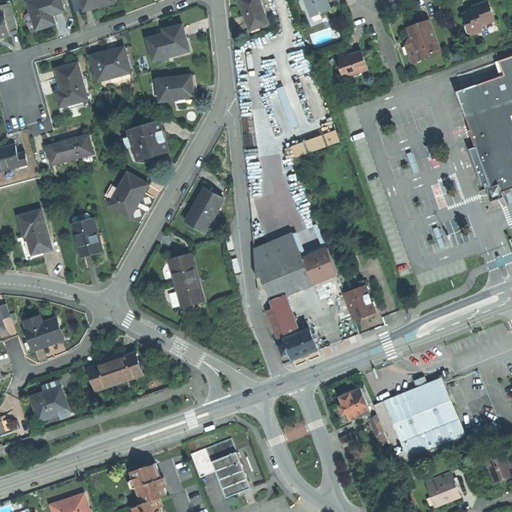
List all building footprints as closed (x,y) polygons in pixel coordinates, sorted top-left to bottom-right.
[(61,0),(32,0),(30,1),(39,28),(49,25),(56,23),(53,14),(65,10),(61,0)] [(81,0),(76,0),(75,0),(77,9),(84,7),(81,0)] [(116,0),(83,0),(87,10),(97,7),(104,5),(103,4),(108,3),(108,4),(117,1),(116,0)] [(260,0),(240,0),(246,16),(251,30),(269,24),(260,0)] [(306,0),(313,17),(332,10),(328,1),(327,0),(306,0)] [(469,25),(472,35),(482,32),(484,25),(497,21),(490,1),(480,5),(473,8),(471,12),(464,15),(468,26),(469,25)] [(0,6),(0,12),(5,11),(11,32),(19,30),(11,3),(0,6)] [(0,35),(11,32),(5,11),(0,12),(0,35)] [(409,28),(414,44),(421,61),(442,54),(430,21),(419,25),(409,28)] [(166,34),(150,38),(157,60),(177,54),(177,53),(192,49),(185,23),(174,26),(176,31),(166,34)] [(421,61),(414,44),(407,46),(414,64),(421,61)] [(112,53),(111,51),(104,52),(93,54),(98,79),(111,77),(110,76),(131,72),(126,48),(118,49),(118,52),(112,53)] [(342,67),(341,68),(345,78),(369,69),(366,60),(364,61),(363,57),(364,56),(363,51),(355,54),(349,56),(348,52),(338,55),(342,67)] [(511,56),(500,61),(505,75),(456,92),(477,146),(492,187),(487,189),(491,202),(501,198),(504,197),(503,193),(511,189),(511,56)] [(67,66),(57,68),(62,84),(64,83),(66,89),(57,91),(61,106),(77,102),(76,99),(88,95),(80,62),(67,66)] [(345,78),(341,68),(332,71),(335,81),(345,78)] [(194,75),(159,79),(162,100),(177,99),(177,97),(196,95),(195,85),(194,75)] [(163,122),(131,130),(133,136),(127,137),(129,146),(135,144),(139,159),(150,156),(149,153),(159,151),(159,153),(170,150),(167,136),(163,122)] [(341,141),(337,130),(293,147),(297,157),(341,141)] [(67,141),(49,146),(54,165),(95,154),(90,135),(67,141)] [(3,147),(0,147),(0,170),(23,165),(23,169),(32,166),(28,152),(21,154),(18,143),(3,147)] [(485,184),(487,189),(492,187),(477,146),(470,149),(483,185),(485,184)] [(414,173),(419,171),(412,153),(407,154),(414,173)] [(151,184),(130,172),(111,205),(129,215),(138,199),(141,201),(146,193),(151,184)] [(432,186),(441,208),(449,204),(440,183),(432,186)] [(193,213),(192,212),(187,222),(206,233),(225,200),(205,189),(196,205),(197,205),(195,209),(193,213)] [(42,208),(21,214),(26,235),(29,234),(34,253),(43,251),(53,249),(42,208)] [(75,220),(76,224),(93,220),(91,215),(89,213),(76,216),(75,220)] [(96,219),(93,220),(76,224),(75,225),(83,256),(93,254),(104,251),(96,219)] [(433,229),(441,249),(446,247),(438,228),(433,229)] [(281,298),(315,283),(305,259),(294,234),(255,250),(260,291),(267,288),(273,301),(281,298)] [(305,259),(315,283),(320,281),(338,274),(329,249),(305,259)] [(177,273),(179,282),(201,277),(196,258),(174,263),(177,273)] [(201,277),(179,282),(183,296),(186,309),(207,303),(201,277)] [(367,286),(346,294),(356,321),(366,318),(378,313),(374,302),(372,298),(368,285),(367,286)] [(285,337),(295,333),(281,298),(273,301),(275,309),(268,311),(279,339),(285,337)] [(0,306),(4,318),(12,315),(8,303),(0,305),(0,306)] [(253,330),(249,322),(246,314),(234,319),(235,321),(229,323),(231,330),(225,332),(232,350),(238,348),(245,345),(241,335),(253,330)] [(32,327),(30,327),(37,348),(68,339),(62,317),(51,321),(43,323),(41,316),(30,320),(32,327)] [(295,333),(285,337),(288,344),(281,347),(285,355),(291,352),(294,360),(306,355),(319,351),(311,330),(305,332),(303,325),(299,327),(300,330),(295,333)] [(114,361),(121,382),(144,374),(137,353),(123,358),(114,361)] [(98,389),(121,382),(114,361),(103,364),(91,368),(98,389)] [(416,379),(419,387),(430,383),(427,375),(416,379)] [(409,391),(387,400),(410,458),(468,434),(444,377),(430,383),(419,387),(409,391)] [(46,393),(32,397),(40,421),(69,411),(61,388),(60,388),(58,385),(54,386),(49,388),(48,385),(44,386),(46,393)] [(345,402),(346,404),(350,413),(353,420),(373,411),(363,388),(353,392),(348,389),(344,391),(343,396),(345,402)] [(387,431),(380,415),(375,417),(377,423),(375,424),(379,434),(387,431)] [(342,438),(347,449),(352,447),(362,443),(357,432),(342,438)] [(498,435),(501,440),(508,437),(506,432),(498,435)] [(215,462),(239,452),(232,435),(192,451),(201,474),(217,468),(215,462)] [(352,447),(347,449),(351,461),(356,458),(352,447)] [(244,465),(239,452),(215,462),(217,468),(227,494),(245,487),(244,485),(250,483),(251,485),(252,485),(244,465)] [(511,477),(511,462),(508,453),(489,460),(498,483),(509,479),(511,477)] [(162,497),(160,497),(158,490),(166,487),(157,462),(135,470),(141,485),(138,486),(144,503),(134,506),(136,511),(164,511),(162,506),(165,505),(162,497)] [(455,483),(453,479),(451,472),(428,481),(437,504),(457,496),(462,494),(458,482),(455,483)] [(499,491),(494,479),(487,481),(492,494),(499,491)] [(91,511),(85,493),(52,504),(54,511),(91,511)]
